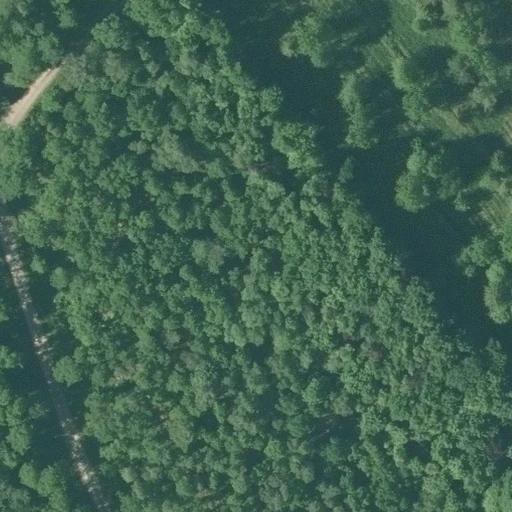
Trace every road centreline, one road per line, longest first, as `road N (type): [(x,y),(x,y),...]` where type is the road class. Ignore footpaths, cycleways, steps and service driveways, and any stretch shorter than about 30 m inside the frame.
road 1 (track): [(104,511),(16,280),(0,184)]
road 2 (track): [(0,142),(20,102),(119,0)]
